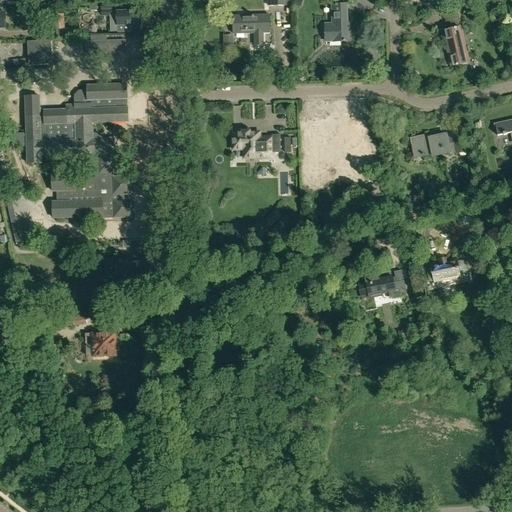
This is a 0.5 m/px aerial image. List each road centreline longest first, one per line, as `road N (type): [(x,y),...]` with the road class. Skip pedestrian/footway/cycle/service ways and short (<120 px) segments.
road 1 (residential): [(178,95),(191,511)]
road 2 (residential): [(178,95),(395,89)]
road 3 (residential): [(395,89),(434,103),(511,87)]
